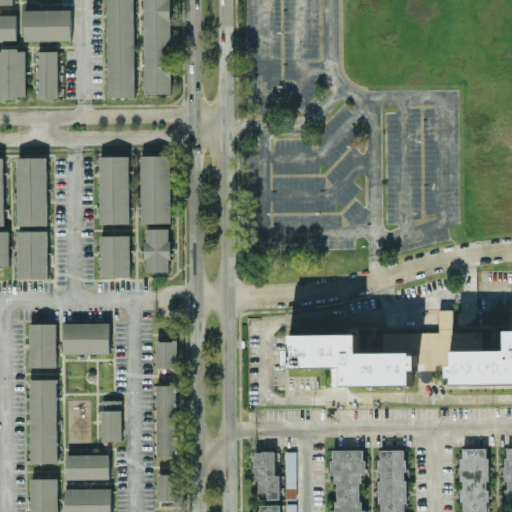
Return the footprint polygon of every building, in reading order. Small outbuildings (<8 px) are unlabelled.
[(135,96),(133,0),(106,0),(108,97),(135,96)] [(170,0),(143,0),(145,93),(172,93),(170,0)] [(24,40),(71,40),(71,9),(24,9),(24,40)] [(17,14),(0,14),(0,39),(17,39),(17,14)] [(0,48),(0,96),(25,97),(26,49),(0,48)] [(58,97),(57,50),(36,50),(37,98),(58,97)] [(140,155),(141,223),(170,222),(170,154),(140,155)] [(100,223),(130,223),(129,155),(99,155),(100,223)] [(16,157),(18,225),(48,224),(46,156),(16,157)] [(169,227),(145,228),(146,271),(170,271),(169,227)] [(0,264),(9,264),(9,230),(0,229),(0,264)] [(47,229),(16,230),(17,278),(48,277),(47,229)] [(130,276),(130,234),(100,235),(101,277),(130,276)] [(453,328),(453,309),(439,309),(439,328),(453,328)] [(63,322),(64,353),(110,352),(110,322),(63,322)] [(30,366),(57,366),(57,323),(30,323),(30,366)] [(511,382),(511,328),(506,329),(506,350),(453,350),(453,365),(449,365),(449,376),(454,376),(454,383),(511,382)] [(412,384),(412,369),(417,369),(417,351),(359,352),(358,333),(292,334),(292,348),(287,348),(287,366),(332,366),(332,385),(412,384)] [(177,367),(177,340),(155,340),(156,367),(177,367)] [(57,462),(57,378),(30,379),(30,462),(57,462)] [(156,384),(157,456),(177,456),(176,384),(156,384)] [(101,399),(102,441),(122,440),(121,399),(101,399)] [(405,510),(381,511),(381,500),(379,500),(379,479),(382,479),(382,468),(379,469),(379,458),(381,458),(381,449),(404,448),(404,458),(406,458),(406,468),(404,468),(404,478),(407,478),(407,500),(405,500),(405,510)] [(486,448),(462,448),(462,458),(460,459),(460,480),(464,480),(464,490),(461,490),(461,501),(464,501),(464,510),(487,509),(486,500),(489,500),(489,489),(486,489),(486,480),(489,480),(488,458),(486,458),(486,448)] [(275,450),(254,451),(254,475),(258,475),(259,498),(279,498),(279,474),(275,474),(275,450)] [(286,497),(296,497),(296,451),(285,451),(286,497)] [(362,451),(333,451),(333,461),(331,461),(331,473),(335,473),(335,482),(338,482),(338,502),(335,503),(336,511),(331,511),(364,511),(361,511),(361,503),(359,503),(359,483),(361,482),(361,475),(365,475),(365,460),(362,460),(362,451)] [(66,478),(110,478),(109,453),(66,454),(66,478)] [(157,500),(179,499),(178,472),(157,472),(157,500)] [(57,511),(58,478),(31,477),(30,511),(57,511)] [(65,487),(64,511),(111,511),(111,487),(65,487)] [(295,511),(295,503),(285,503),(285,511),(295,511)]
